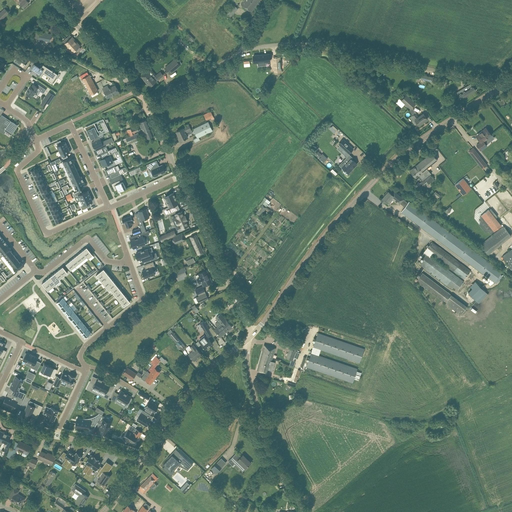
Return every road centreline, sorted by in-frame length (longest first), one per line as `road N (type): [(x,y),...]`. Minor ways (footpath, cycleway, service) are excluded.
road 1 (unclassified): [(145,99),(240,52),(282,43),(497,87)]
road 2 (tertiary): [(252,333),(375,178),(497,87)]
road 3 (unclassified): [(302,511),(266,447),(247,339)]
road 4 (residential): [(35,140),(37,150),(16,170),(45,234),(109,207)]
road 5 (unclassified): [(252,333),(179,177)]
road 6 (tertiary): [(141,459),(196,382),(247,339)]
road 7 (residential): [(129,262),(142,300),(86,344),(80,357),(87,367)]
road 8 (unclassified): [(145,99),(53,0)]
road 9 (residential): [(109,207),(69,124),(35,140)]
road 10 (track): [(121,78),(58,53),(0,43)]
